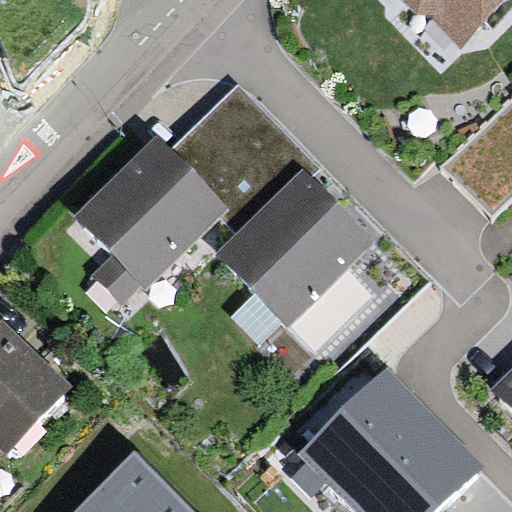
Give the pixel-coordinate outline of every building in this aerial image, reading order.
[(390,0),(417,24),(431,23),(458,50),(509,0),(390,0)] [(493,216),(511,197),(511,105),(447,169),(493,216)] [(148,292),(223,218),(160,155),(85,229),(148,292)] [(228,264),(292,328),(369,252),(305,188),(228,264)] [(0,346),(0,457),(6,463),(69,401),(7,339),(0,346)] [(480,473),(383,375),(296,461),(346,511),(440,511),(441,511),(480,473)] [(511,379),(494,398),(511,416),(511,379)] [(78,511),(175,511),(127,464),(78,511)]
